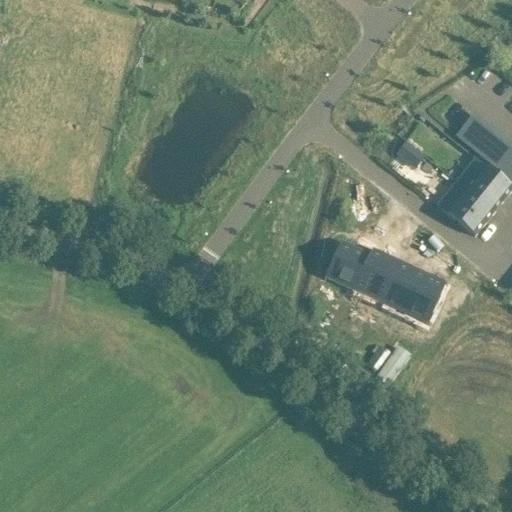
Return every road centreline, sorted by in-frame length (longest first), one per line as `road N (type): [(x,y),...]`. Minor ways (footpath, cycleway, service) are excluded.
road 1 (unclassified): [(484,511),(187,288)]
road 2 (residential): [(308,120),(493,269),(511,244)]
road 3 (unclassified): [(187,288),(308,120)]
road 4 (unclassified): [(187,288),(109,253),(0,227)]
road 5 (unclassified): [(308,120),(381,24)]
